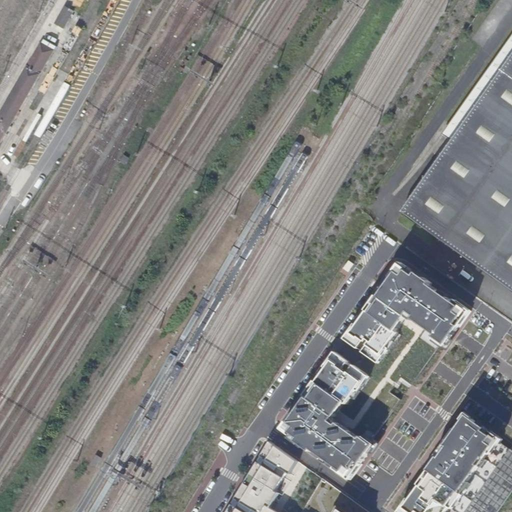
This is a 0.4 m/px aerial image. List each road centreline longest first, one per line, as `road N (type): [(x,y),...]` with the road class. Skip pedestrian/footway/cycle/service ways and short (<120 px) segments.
road 1 (residential): [(257,429),(389,247)]
road 2 (residential): [(372,508),(503,327)]
road 3 (residential): [(257,429),(372,508)]
road 4 (residential): [(503,327),(389,247)]
